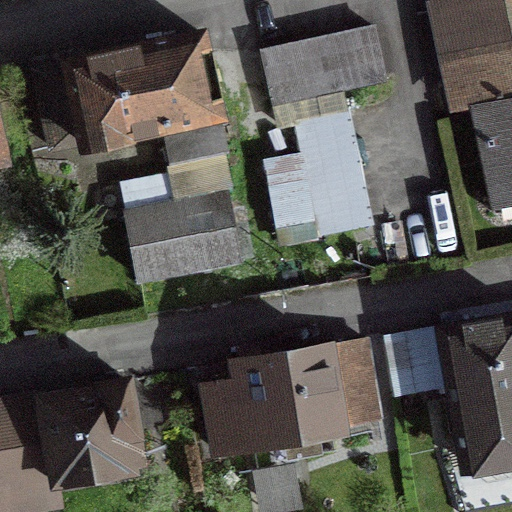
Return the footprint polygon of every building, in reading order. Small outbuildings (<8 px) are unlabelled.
[(494,207),(511,203),(511,0),(484,0),(434,11),(447,75),(467,71),(494,207)] [(371,31),(258,51),(268,103),(381,83),(371,31)] [(224,155),(216,116),(199,37),(31,73),(47,151),(158,129),(175,206),(124,217),(137,282),(236,261),(213,157),(224,155)] [(296,241),(348,232),(328,120),(276,129),(296,241)] [(511,318),(465,326),(464,323),(438,328),(459,466),(511,457),(511,318)] [(375,421),(360,341),(234,364),(238,382),(202,389),(213,450),(375,421)] [(98,390),(39,400),(53,481),(128,468),(122,436),(133,434),(124,382),(97,387),(98,390)]
